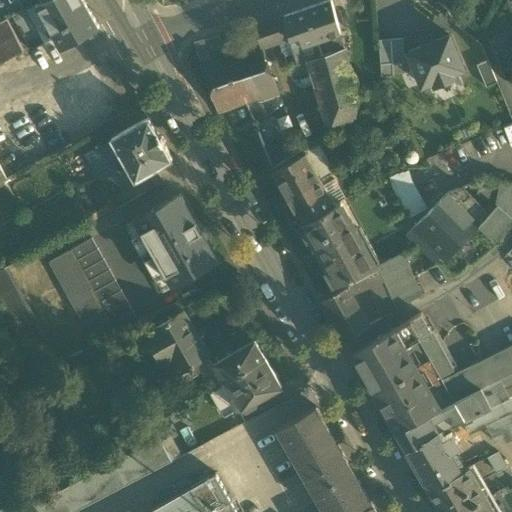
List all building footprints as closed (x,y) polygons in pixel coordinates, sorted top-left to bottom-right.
[(56,38),(62,47),(98,27),(82,0),(41,0),(39,1),(36,3),(56,38)] [(330,0),(284,16),(290,38),(299,35),(302,43),(303,46),(312,43),(330,37),(340,33),(331,0),(330,0)] [(448,0),(455,8),(459,0),(448,0)] [(56,38),(36,3),(25,9),(45,44),(56,38)] [(284,16),(272,20),(279,42),(290,38),(284,16)] [(0,62),(23,50),(7,19),(2,22),(0,22),(0,62)] [(265,47),(279,42),(272,20),(257,25),(265,47)] [(257,25),(253,27),(256,34),(259,44),(260,49),(262,48),(265,47),(257,25)] [(344,49),(340,33),(330,37),(334,52),(344,49)] [(418,40),(421,47),(436,41),(433,33),(418,40)] [(292,46),(302,43),(299,35),(290,38),(292,46)] [(421,47),(408,52),(422,86),(433,82),(435,86),(454,78),(452,74),(463,69),(449,35),(436,41),(421,47)] [(290,38),(279,42),(284,57),(293,54),(291,46),(292,46),(290,38)] [(403,39),(379,41),(381,77),(393,76),(392,64),(404,63),(403,39)] [(194,43),(201,65),(210,61),(204,41),(194,43)] [(303,46),(302,43),(292,46),(291,46),(293,54),(296,65),(307,61),(303,46)] [(312,43),(303,46),(307,61),(317,58),(312,43)] [(259,44),(210,61),(201,65),(219,114),(246,104),(251,117),(262,112),(259,103),(279,96),(275,83),(272,77),(269,78),(261,58),(265,57),(262,48),(260,49),(259,44)] [(307,61),(329,132),(331,131),(355,117),(356,93),(344,49),(334,52),(317,58),(307,61)] [(272,77),(265,57),(261,58),(269,78),(272,77)] [(488,61),(477,65),(486,87),(497,83),(488,61)] [(127,166),(135,180),(173,159),(149,117),(111,138),(121,155),(114,159),(115,161),(120,169),(127,166)] [(121,155),(111,138),(111,137),(100,144),(100,145),(111,163),(115,161),(114,159),(121,155)] [(111,163),(100,145),(86,153),(97,171),(111,163)] [(306,154),(320,180),(335,172),(320,146),(306,154)] [(273,172),(288,198),(320,180),(306,154),(273,172)] [(111,163),(97,171),(102,180),(113,173),(121,188),(135,180),(127,166),(120,169),(115,161),(111,163)] [(389,182),(409,218),(426,208),(406,172),(389,182)] [(340,204),(341,203),(347,200),(335,179),(323,186),(335,206),(340,204)] [(511,199),(511,183),(487,179),(480,185),(497,193),(511,199)] [(296,212),(303,224),(335,206),(323,186),(320,180),(288,198),(296,212)] [(483,213),(485,209),(463,187),(448,193),(461,206),(468,198),(483,213)] [(180,193),(135,219),(173,286),(219,260),(180,193)] [(448,193),(422,219),(435,232),(460,206),(461,206),(448,193)] [(497,205),(511,218),(511,199),(497,193),(495,204),(497,205)] [(85,209),(92,223),(116,210),(109,197),(85,209)] [(435,232),(425,242),(440,257),(444,261),(455,250),(453,248),(468,233),(470,235),(479,226),(493,210),(489,205),(485,209),(483,213),(468,198),(461,206),(460,206),(435,232)] [(333,285),(343,281),(377,267),(362,240),(364,239),(357,227),(355,229),(341,203),(340,204),(335,206),(303,224),(303,225),(300,226),(308,240),(311,239),(328,270),(325,271),(333,285)] [(479,226),(494,240),(508,225),(511,220),(511,218),(497,205),(493,210),(479,226)] [(425,242),(435,232),(422,219),(412,229),(425,242)] [(434,262),(440,257),(425,242),(412,229),(406,235),(434,262)] [(139,322),(92,238),(71,250),(117,333),(139,322)] [(50,262),(95,345),(117,333),(71,250),(50,262)] [(383,279),(387,289),(397,310),(422,295),(403,253),(377,266),(383,279)] [(343,281),(347,287),(350,293),(369,285),(383,279),(377,266),(377,267),(343,281)] [(0,270),(0,304),(39,375),(60,364),(7,267),(0,270)] [(383,279),(369,285),(373,295),(387,289),(383,279)] [(369,326),(350,293),(347,287),(321,300),(344,340),(369,326)] [(383,318),(397,310),(387,289),(373,295),(383,318)] [(171,361),(178,374),(207,356),(183,312),(154,329),(154,331),(147,335),(164,365),(171,361)] [(422,313),(396,329),(406,346),(432,331),(422,313)] [(417,366),(406,346),(396,329),(352,354),(374,392),(417,366)] [(501,379),(511,373),(511,355),(508,347),(455,373),(432,331),(406,346),(417,366),(442,409),(456,402),(482,389),(501,380),(501,379)] [(214,364),(220,374),(225,383),(265,359),(254,340),(214,364)] [(209,381),(220,374),(214,364),(213,364),(212,364),(211,363),(207,356),(178,374),(183,382),(197,374),(195,371),(201,368),(209,381)] [(281,386),(265,359),(225,383),(232,394),(231,397),(236,407),(241,408),(247,410),(256,404),(257,401),(266,396),(266,395),(281,386)] [(374,392),(397,431),(442,409),(417,366),(374,392)] [(501,380),(482,389),(492,409),(465,421),(464,419),(462,420),(469,435),(486,427),(485,425),(495,421),(511,412),(511,396),(510,398),(506,390),(511,387),(511,374),(501,379),(501,380)] [(227,416),(241,408),(236,407),(231,397),(232,394),(225,383),(212,390),(227,416)] [(465,418),(464,419),(465,421),(492,409),(482,389),(456,402),(465,418)] [(397,431),(407,449),(440,431),(439,429),(452,422),(454,425),(462,420),(464,419),(465,418),(456,402),(442,409),(397,431)] [(277,429),(325,511),(351,511),(370,502),(315,407),(277,429)] [(503,436),(506,442),(511,438),(511,412),(495,421),(503,436)] [(486,427),(493,441),(503,436),(495,421),(485,425),(486,427)] [(407,449),(429,487),(470,467),(470,466),(462,469),(452,452),(460,448),(456,439),(452,433),(444,438),(440,431),(407,449)] [(172,436),(161,441),(172,462),(182,456),(172,436)] [(160,439),(59,491),(70,511),(75,511),(172,462),(161,441),(160,439)] [(488,457),(497,473),(507,468),(499,452),(488,457)] [(429,487),(440,506),(480,484),(470,467),(429,487)] [(183,478),(189,489),(191,488),(206,479),(200,468),(183,478)] [(206,479),(191,488),(204,511),(237,511),(232,501),(216,474),(215,474),(206,479)] [(440,506),(443,511),(456,511),(466,507),(466,506),(486,494),(480,484),(440,506)] [(204,511),(191,488),(189,489),(148,511),(204,511)] [(70,511),(59,491),(19,511),(70,511)] [(456,511),(496,511),(486,494),(466,506),(466,507),(456,511)] [(236,498),(232,501),(237,511),(240,511),(244,510),(236,498)] [(375,511),(370,502),(351,511),(375,511)]
